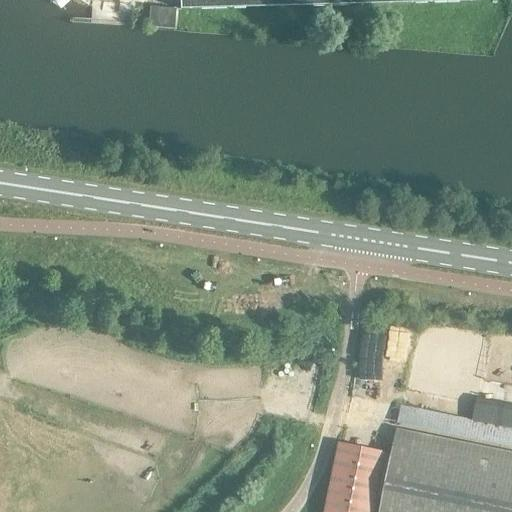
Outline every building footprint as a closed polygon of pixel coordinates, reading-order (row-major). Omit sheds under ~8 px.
[(179,0),(180,10),(480,2),(479,0),(179,0)] [(149,7),(148,27),(174,29),(176,9),(149,7)] [(395,325),(383,383),(402,387),(415,330),(395,325)] [(471,420),(402,406),(399,418),(511,441),(511,412),(474,405),(471,420)] [(511,511),(511,452),(397,430),(392,455),(386,453),(377,499),(382,500),(379,511),(511,511)] [(386,452),(340,442),(325,511),(373,511),(377,499),(386,453),(386,452)]
